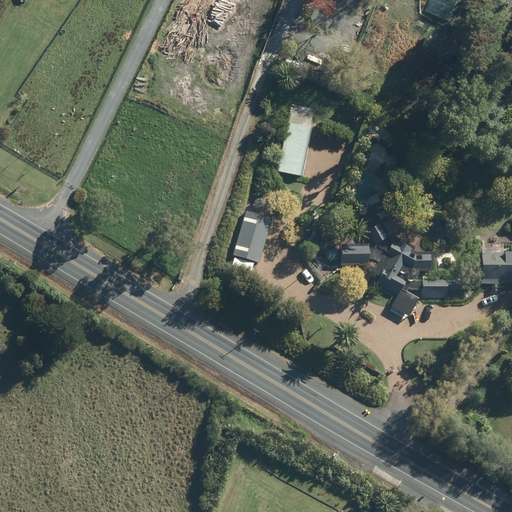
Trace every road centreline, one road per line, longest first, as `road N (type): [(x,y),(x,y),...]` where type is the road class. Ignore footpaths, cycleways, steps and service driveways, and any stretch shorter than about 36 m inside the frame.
road 1 (primary): [(0,218),(503,511)]
road 2 (unknown): [(40,242),(157,0)]
road 3 (unknown): [(385,410),(437,406),(461,393),(511,324)]
